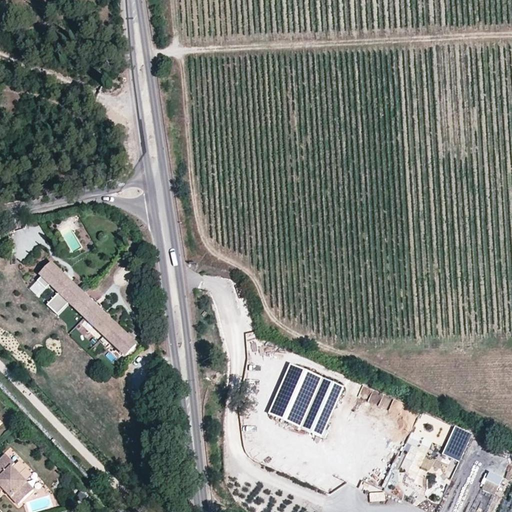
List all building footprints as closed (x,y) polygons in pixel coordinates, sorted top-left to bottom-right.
[(26,0),(25,3),(42,10),(46,0),(26,0)] [(53,265),(42,276),(44,277),(52,285),(61,294),(71,303),(129,358),(140,347),(53,265)] [(52,285),(44,277),(32,290),(40,298),(52,285)] [(71,303),(61,294),(49,306),(59,316),(71,303)] [(291,365),(270,413),(322,436),(344,388),(291,365)] [(459,464),(473,436),(456,428),(443,456),(459,464)] [(426,455),(432,442),(413,432),(394,470),(423,484),(435,459),(426,455)] [(0,460),(0,486),(3,490),(17,506),(27,497),(20,489),(26,484),(11,468),(14,465),(5,456),(0,460)] [(500,485),(488,478),(483,488),(495,494),(500,485)] [(33,491),(26,484),(20,489),(27,497),(33,491)] [(385,492),(370,493),(370,502),(385,501),(385,492)]
